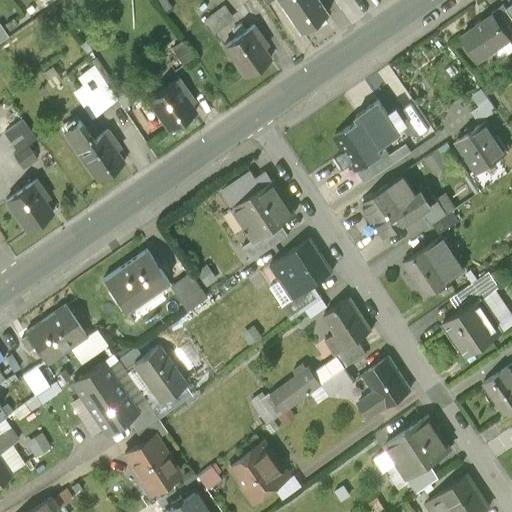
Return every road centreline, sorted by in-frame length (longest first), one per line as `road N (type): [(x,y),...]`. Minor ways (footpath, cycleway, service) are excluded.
road 1 (residential): [(511,501),(254,116)]
road 2 (secondary): [(254,116),(11,284)]
road 3 (secondary): [(427,0),(254,116)]
